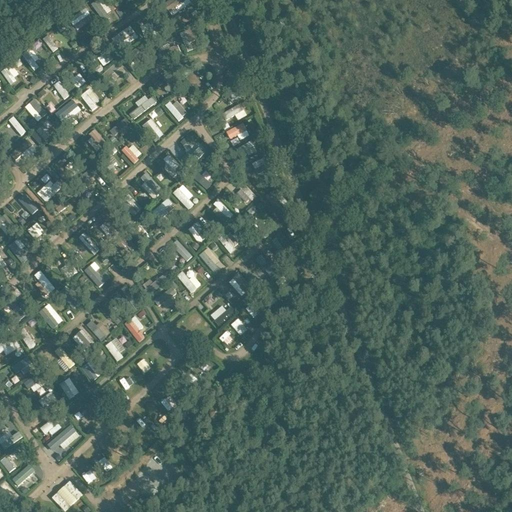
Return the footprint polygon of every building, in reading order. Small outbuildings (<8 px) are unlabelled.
[(167,0),(162,4),(171,17),(194,0),(167,0)] [(98,3),(98,25),(118,24),(118,10),(109,10),(109,3),(98,3)] [(74,28),(94,19),(89,9),(69,18),(74,28)] [(119,43),(122,47),(137,36),(128,25),(110,39),(115,45),(119,43)] [(47,35),(42,39),(53,52),(58,48),(47,35)] [(163,59),(180,51),(175,40),(158,48),(163,59)] [(38,41),(31,45),(35,50),(41,46),(38,41)] [(29,66),(39,59),(30,48),(21,55),(29,66)] [(110,84),(123,72),(115,63),(102,75),(110,84)] [(1,72),(9,83),(20,76),(12,65),(1,72)] [(77,88),(85,81),(79,74),(71,81),(77,88)] [(52,91),(63,101),(70,94),(59,84),(52,91)] [(89,90),(80,97),(92,112),(101,105),(89,90)] [(144,95),(135,103),(138,107),(129,114),(133,120),(157,102),(152,96),(148,100),(144,95)] [(74,106),(80,102),(76,97),(71,101),(74,106)] [(35,98),(25,106),(37,122),(47,114),(35,98)] [(176,121),(187,115),(179,101),(172,105),(170,101),(166,104),(176,121)] [(70,102),(64,105),(67,110),(73,107),(70,102)] [(239,121),(248,115),(241,104),(222,115),(226,122),(236,116),(239,121)] [(64,108),(58,110),(61,118),(67,116),(64,108)] [(12,116),(7,121),(22,136),(27,131),(12,116)] [(123,118),(109,130),(117,139),(131,127),(123,118)] [(154,141),(163,134),(151,118),(142,126),(154,141)] [(225,132),(229,141),(248,132),(244,123),(225,132)] [(41,146),(49,138),(39,128),(31,136),(41,146)] [(95,129),(89,133),(101,148),(107,144),(95,129)] [(29,139),(7,154),(12,161),(34,146),(29,139)] [(253,141),(238,146),(241,154),(248,152),(249,154),(256,152),(253,141)] [(132,163),(142,155),(134,144),(124,152),(132,163)] [(198,147),(183,163),(188,168),(203,152),(198,147)] [(113,163),(117,162),(114,153),(102,157),(108,173),(115,171),(113,163)] [(169,155),(162,158),(165,167),(173,164),(169,155)] [(78,170),(84,165),(80,161),(74,166),(78,170)] [(137,181),(149,193),(159,185),(147,172),(137,181)] [(40,178),(44,184),(51,179),(47,173),(40,178)] [(201,176),(196,181),(206,190),(210,185),(201,176)] [(51,178),(36,192),(45,201),(60,187),(51,178)] [(188,210),(193,205),(188,199),(192,195),(183,185),(173,194),(188,210)] [(248,204),(256,196),(247,187),(239,196),(248,204)] [(124,198),(137,210),(141,205),(128,194),(124,198)] [(19,203),(29,216),(38,209),(28,196),(19,203)] [(157,218),(174,206),(169,199),(152,210),(157,218)] [(217,200),(213,204),(228,219),(233,214),(217,200)] [(253,206),(248,211),(252,215),(257,210),(253,206)] [(17,229),(6,214),(0,218),(0,219),(10,234),(17,229)] [(38,223),(28,229),(36,242),(46,237),(38,223)] [(133,235),(140,244),(149,236),(142,227),(133,235)] [(229,254),(237,248),(225,232),(217,238),(229,254)] [(283,232),(271,238),(277,249),(288,243),(283,232)] [(185,263),(192,257),(178,239),(170,245),(185,263)] [(13,252),(19,247),(15,241),(9,246),(13,252)] [(198,255),(213,273),(218,269),(214,264),(219,260),(208,247),(198,255)] [(58,263),(69,278),(77,271),(67,257),(58,263)] [(98,288),(105,282),(91,265),(84,270),(98,288)] [(40,271),(34,276),(51,293),(56,288),(40,271)] [(193,275),(189,279),(183,272),(177,278),(191,293),(201,284),(193,275)] [(237,272),(227,281),(234,289),(238,285),(244,291),(250,286),(237,272)] [(149,294),(167,282),(162,275),(144,286),(149,294)] [(282,275),(275,282),(285,293),(292,287),(282,275)] [(80,280),(71,282),(73,295),(83,294),(80,280)] [(171,286),(154,301),(159,307),(177,293),(171,286)] [(52,329),(63,321),(52,305),(40,314),(52,329)] [(215,320),(226,310),(221,306),(211,315),(215,320)] [(224,324),(235,311),(230,306),(218,319),(224,324)] [(139,330),(144,327),(135,316),(124,324),(138,343),(145,337),(139,330)] [(242,336),(249,329),(237,318),(231,325),(242,336)] [(102,341),(111,333),(100,322),(96,325),(92,320),(86,325),(102,341)] [(29,349),(36,345),(24,326),(17,330),(29,349)] [(177,337),(183,333),(179,326),(172,331),(177,337)] [(90,353),(99,345),(82,328),(74,336),(90,353)] [(218,340),(226,347),(233,340),(225,332),(218,340)] [(0,353),(4,351),(5,355),(20,348),(14,336),(0,343),(0,353)] [(117,362),(124,357),(121,353),(126,350),(117,338),(106,345),(117,362)] [(30,357),(12,364),(15,372),(33,365),(30,357)] [(139,364),(149,373),(153,368),(143,360),(139,364)] [(135,391),(142,385),(132,371),(124,377),(135,391)] [(70,377),(59,384),(70,400),(80,393),(70,377)] [(39,398),(45,411),(59,405),(54,392),(39,398)] [(25,408),(33,400),(27,394),(19,401),(25,408)] [(150,419),(141,424),(146,434),(155,430),(150,419)] [(52,452),(58,447),(62,451),(80,436),(71,425),(47,445),(52,452)] [(11,436),(8,431),(0,436),(0,444),(4,449),(22,437),(18,431),(11,436)] [(93,463),(100,471),(108,464),(101,456),(93,463)] [(84,468),(91,463),(85,457),(79,463),(84,468)] [(32,475),(24,481),(30,488),(38,482),(32,475)] [(65,511),(64,510),(82,495),(69,481),(51,497),(62,510),(60,511),(65,511)] [(5,483),(0,486),(0,499),(11,493),(5,483)]
